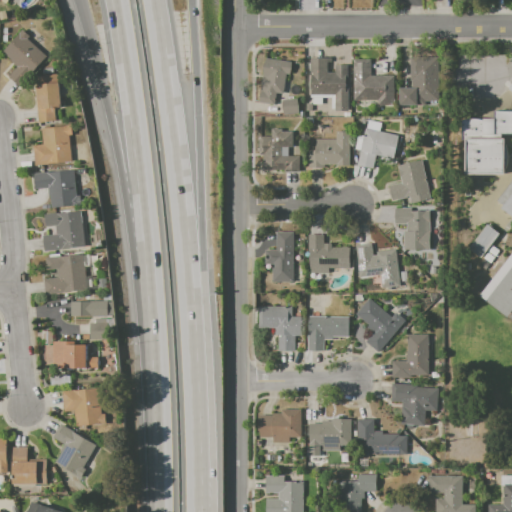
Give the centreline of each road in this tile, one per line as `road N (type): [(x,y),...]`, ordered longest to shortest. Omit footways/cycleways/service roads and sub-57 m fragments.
road 1 (motorway): [(118,0),(155,299),(163,511)]
road 2 (tertiary): [(237,0),(239,511)]
road 3 (motorway): [(84,0),(123,177),(163,474)]
road 4 (motorway): [(200,472),(184,200),(156,0)]
road 5 (motorway): [(200,472),(204,249),(193,0)]
road 6 (residential): [(2,121),(30,413)]
road 7 (residential): [(511,27),(238,27)]
